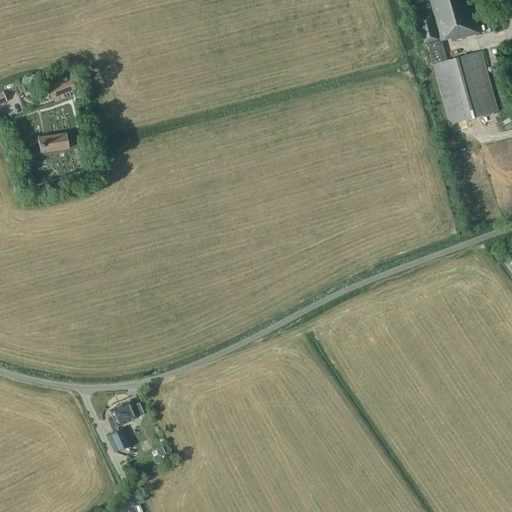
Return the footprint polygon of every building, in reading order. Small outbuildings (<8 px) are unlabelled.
[(451,41),(464,38),(480,33),(470,0),(428,0),(436,26),(434,27),(431,14),(416,18),(423,43),(426,42),(431,60),(431,61),(448,125),(464,120),(498,112),(481,51),(464,56),(447,61),(441,41),(450,39),(451,41)] [(54,102),(72,95),(70,91),(74,90),(71,80),(67,81),(66,79),(58,82),(59,84),(47,89),(50,98),(52,98),(54,102)] [(55,150),(67,148),(65,133),(53,135),(37,137),(37,143),(38,148),(39,153),(55,150)] [(124,415),(122,416),(124,420),(126,420),(126,422),(143,415),(138,403),(131,406),(129,401),(119,405),(124,415)] [(126,420),(124,420),(122,416),(124,415),(119,405),(108,410),(112,417),(107,419),(112,432),(107,435),(115,452),(130,445),(123,428),(117,430),(116,427),(126,422),(126,420)]
